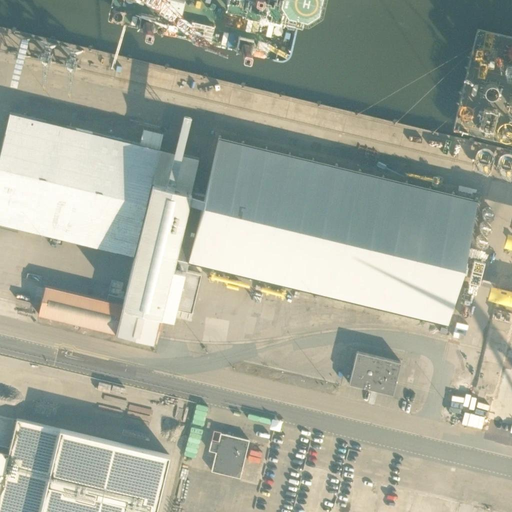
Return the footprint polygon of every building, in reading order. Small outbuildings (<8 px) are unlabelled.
[(0,150),(0,221),(134,254),(152,181),(190,190),(198,157),(10,111),(0,150)] [(219,134),(188,262),(227,272),(258,144),(219,134)] [(446,328),(465,248),(477,197),(258,144),(227,272),(446,328)] [(174,259),(191,190),(190,190),(152,181),(134,254),(135,254),(122,304),(115,332),(116,332),(116,333),(154,342),(154,341),(156,342),(158,337),(163,314),(173,317),(177,300),(182,278),(170,275),(173,265),(174,259)] [(173,265),(170,275),(182,278),(177,300),(192,303),(200,272),(173,265)] [(511,276),(476,425),(511,433),(511,276)] [(118,286),(120,281),(116,280),(112,289),(119,292),(121,287),(118,286)] [(115,332),(122,304),(45,285),(39,308),(38,313),(115,332)] [(393,393),(400,361),(357,351),(349,383),(393,393)] [(0,449),(0,511),(155,511),(169,454),(17,418),(9,451),(0,449)] [(216,451),(211,470),(240,477),(249,439),(220,432),(218,442),(211,440),(209,450),(216,451)]
